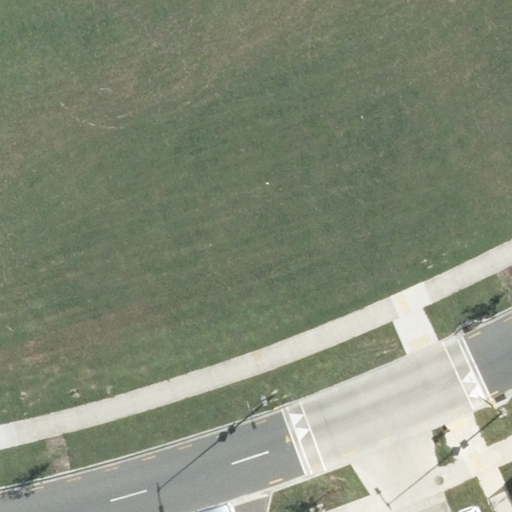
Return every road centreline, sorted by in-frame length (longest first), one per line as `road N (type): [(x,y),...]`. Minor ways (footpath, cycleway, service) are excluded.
road 1 (residential): [(371,403),(150,479),(14,511)]
road 2 (residential): [(511,341),(371,403)]
